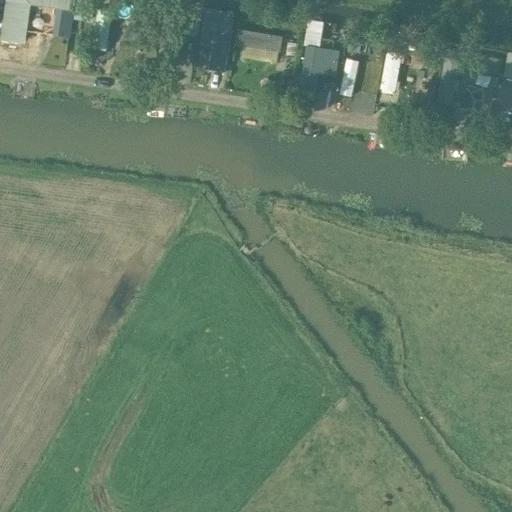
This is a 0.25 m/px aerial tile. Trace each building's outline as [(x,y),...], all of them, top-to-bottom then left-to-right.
[(178,63),(179,11),(168,11),(167,63),(178,63)] [(96,12),(89,48),(103,51),(110,15),(96,12)] [(30,52),(37,17),(24,15),(18,49),(30,52)] [(245,28),(238,58),(294,70),(300,41),(245,28)] [(207,73),(213,34),(200,32),(194,71),(207,73)] [(511,51),(507,51),(502,77),(511,79),(511,51)] [(470,63),(445,59),(438,102),(455,105),(460,78),(497,84),(502,58),(471,53),(470,63)]
